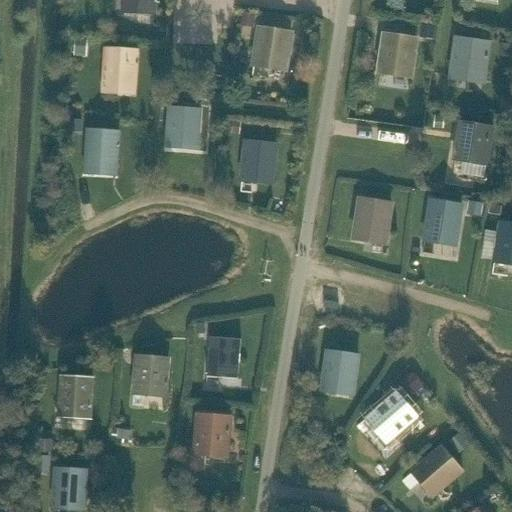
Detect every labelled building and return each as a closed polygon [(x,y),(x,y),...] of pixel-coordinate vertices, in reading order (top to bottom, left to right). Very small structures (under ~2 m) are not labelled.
[(155,1),(155,0),(124,0),(124,13),(134,13),(134,3),(155,4),(158,4),(158,1),(155,1)] [(255,23),(256,16),(256,15),(245,14),(244,21),(255,23)] [(285,71),(291,32),(260,28),(254,66),(285,71)] [(432,39),(434,31),(425,30),(424,38),(432,39)] [(396,37),(396,38),(386,36),(385,45),(384,45),(380,74),(410,78),(416,40),(396,37)] [(468,42),(468,43),(458,41),(457,50),(456,50),(452,79),(462,80),(463,71),(484,73),(488,44),(468,42)] [(511,52),(511,44),(503,44),(502,51),(511,52)] [(135,81),(137,52),(106,50),(105,70),(104,92),(114,93),(115,80),(135,81)] [(198,140),(200,111),(180,110),(180,111),(170,110),(170,119),(169,118),(167,148),(177,148),(178,139),(198,140)] [(81,133),(82,121),(70,120),(69,132),(81,133)] [(242,121),(234,120),(232,133),(241,134),(242,121)] [(472,125),(472,126),(463,124),(461,132),(460,132),(455,161),(486,166),(492,128),(472,125)] [(117,162),(119,133),(88,131),(85,173),(96,174),(97,161),(117,162)] [(274,175),(277,145),(256,144),(256,145),(247,144),(246,152),(245,152),(242,181),(252,182),(253,173),(274,175)] [(483,211),(484,203),(472,201),(471,209),(483,211)] [(371,202),(371,203),(361,202),(360,210),(359,210),(355,239),(385,243),(391,205),(371,202)] [(442,203),(442,204),(432,202),(431,211),(430,211),(425,240),(456,245),(462,206),(442,203)] [(501,216),(502,206),(491,205),(490,214),(501,216)] [(511,225),(511,226),(502,225),(500,233),(499,233),(495,262),(511,264),(511,225)] [(197,333),(208,332),(207,324),(196,326),(197,333)] [(238,379),(241,340),(210,338),(207,377),(238,379)] [(338,354),(338,355),(329,354),(328,362),(327,362),(323,391),(333,392),(334,383),(354,386),(359,357),(338,354)] [(165,398),(168,359),(148,357),(148,358),(138,358),(138,366),(137,366),(134,395),(165,398)] [(90,419),(93,380),(72,378),(72,380),(63,379),(62,387),(61,387),(59,417),(90,419)] [(411,392),(417,387),(410,378),(403,383),(411,392)] [(403,402),(403,403),(396,396),(390,401),(389,400),(367,420),(387,443),(417,418),(403,402)] [(228,448),(230,418),(209,417),(209,418),(200,417),(199,426),(198,425),(196,455),(206,456),(207,446),(228,448)] [(129,439),(130,432),(119,431),(118,438),(129,439)] [(449,456),(448,456),(442,449),(435,455),(435,454),(413,473),(433,497),(462,471),(449,456)] [(48,471),(48,461),(40,461),(39,471),(48,471)] [(85,501),(86,471),(56,470),(53,509),(64,509),(64,500),(85,501)]
